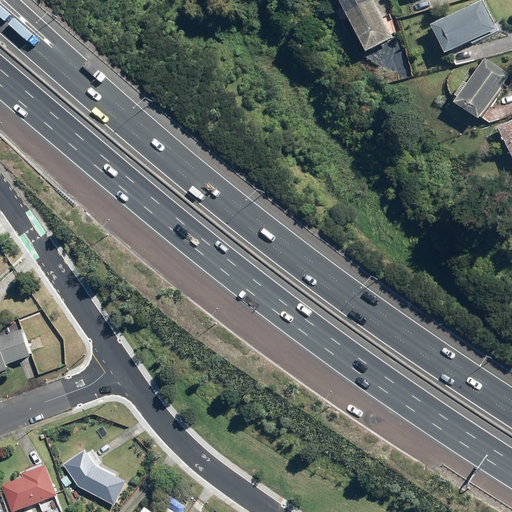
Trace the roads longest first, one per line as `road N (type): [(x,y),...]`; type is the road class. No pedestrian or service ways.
road 1 (motorway): [(511,462),(280,300),(0,69)]
road 2 (motorway): [(11,0),(275,248)]
road 3 (motorway): [(0,21),(275,248)]
road 4 (motorway): [(275,248),(511,414)]
road 5 (residential): [(0,190),(121,374)]
road 6 (residential): [(121,374),(190,450),(271,511)]
road 7 (residential): [(121,374),(0,419)]
